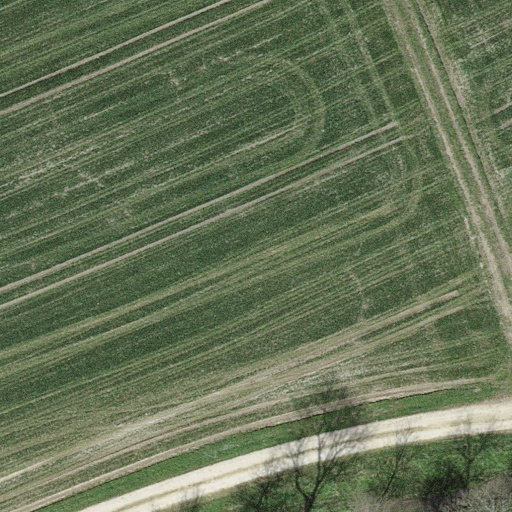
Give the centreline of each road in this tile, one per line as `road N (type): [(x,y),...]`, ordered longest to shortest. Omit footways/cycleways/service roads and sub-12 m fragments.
road 1 (track): [(511,436),(160,493),(118,511)]
road 2 (track): [(511,282),(392,0)]
